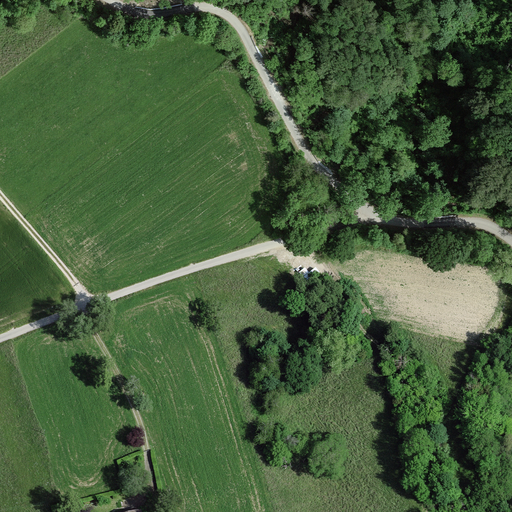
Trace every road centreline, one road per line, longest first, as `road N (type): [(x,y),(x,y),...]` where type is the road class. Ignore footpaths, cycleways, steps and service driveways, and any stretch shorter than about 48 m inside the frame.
road 1 (residential): [(370,211),(0,336)]
road 2 (unclassified): [(370,211),(309,156),(235,20),(205,7),(137,13),(111,0)]
road 3 (track): [(442,511),(407,384),(367,295),(344,272),(328,273),(303,237)]
road 4 (unclassified): [(511,238),(484,223),(396,220),(370,211)]
road 5 (track): [(0,196),(89,303)]
